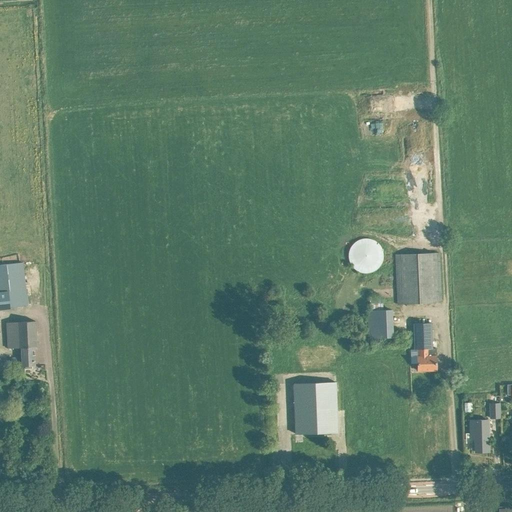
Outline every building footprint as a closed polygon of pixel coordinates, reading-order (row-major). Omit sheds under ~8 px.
[(371,122),(371,126),(373,126),(373,130),(378,130),(379,123),(371,122)] [(374,241),(370,239),(362,239),(355,243),(351,247),(349,254),(350,263),(354,269),(359,272),(367,274),(373,272),(378,269),(379,267),(382,261),(383,257),(382,251),(380,246),(374,241)] [(395,255),(397,294),(397,304),(441,302),(439,253),(395,255)] [(6,264),(0,265),(3,291),(9,291),(11,308),(27,306),(26,296),(23,262),(6,264)] [(0,291),(0,310),(11,309),(11,308),(9,291),(3,291),(0,291)] [(385,310),(385,296),(372,296),(372,310),(369,310),(370,338),(397,338),(396,309),(385,310)] [(22,366),(25,366),(25,369),(32,369),(32,365),(35,365),(34,347),(37,347),(35,321),(7,323),(8,348),(21,348),(22,366)] [(436,348),(432,348),(431,323),(413,323),(414,349),(419,349),(419,357),(417,357),(418,371),(436,370),(436,357),(436,348)] [(294,384),(295,424),(295,434),(338,432),(336,382),(294,384)] [(500,417),(499,396),(489,396),(490,418),(500,417)] [(470,420),(470,424),(470,434),(475,434),(475,452),(489,451),(488,420),(470,420)]
